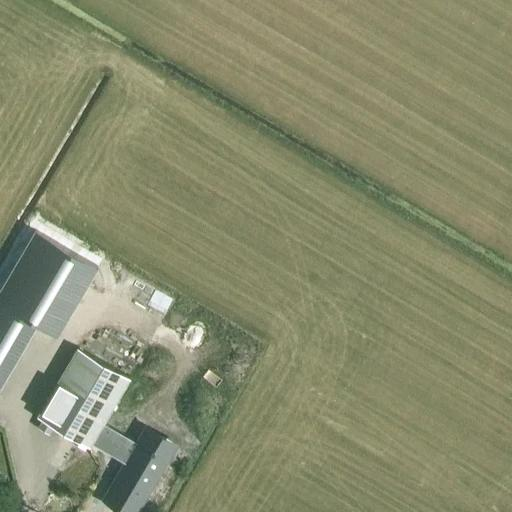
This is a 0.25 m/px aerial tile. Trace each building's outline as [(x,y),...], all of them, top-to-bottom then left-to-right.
[(35,230),(0,290),(0,386),(37,324),(57,335),(97,266),(35,230)] [(129,377),(78,348),(38,416),(43,418),(55,425),(64,431),(78,439),(89,446),(129,377)] [(55,425),(43,418),(37,427),(49,434),(55,425)] [(104,421),(92,442),(127,463),(122,473),(129,477),(116,501),(134,511),(167,455),(141,439),(139,443),(104,421)] [(78,439),(64,431),(44,465),(58,474),(78,439)]
